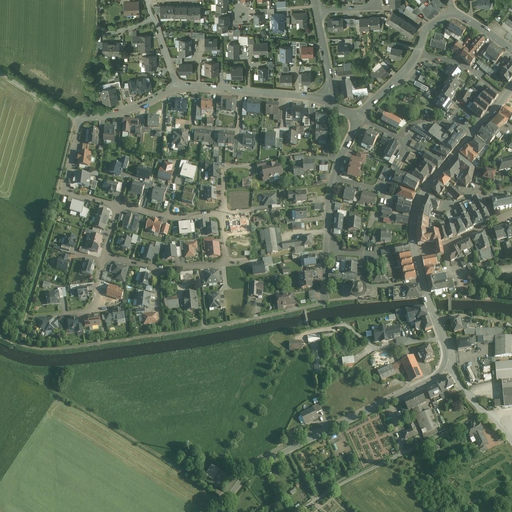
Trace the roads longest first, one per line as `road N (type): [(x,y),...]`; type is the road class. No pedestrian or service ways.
road 1 (tertiary): [(444,358),(412,242),(416,204),(511,87)]
road 2 (tertiary): [(219,511),(263,463),(433,377),(444,358)]
road 3 (residential): [(358,118),(444,16),(459,15),(511,50)]
road 4 (residential): [(322,303),(330,184),(358,118)]
road 5 (track): [(34,379),(166,461)]
road 6 (residential): [(176,87),(326,100)]
road 7 (residential): [(79,119),(65,190),(116,206)]
